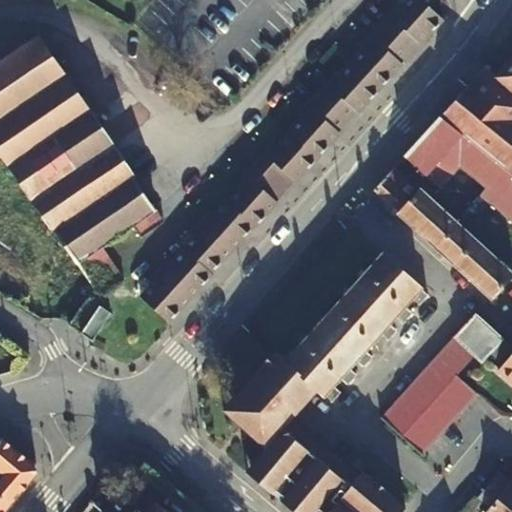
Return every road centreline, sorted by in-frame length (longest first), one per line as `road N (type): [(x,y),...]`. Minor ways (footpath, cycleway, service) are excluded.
road 1 (tertiary): [(136,413),(489,9)]
road 2 (residential): [(369,220),(453,299),(345,428),(437,510)]
road 3 (residential): [(350,0),(176,188)]
road 4 (residential): [(136,413),(244,511)]
